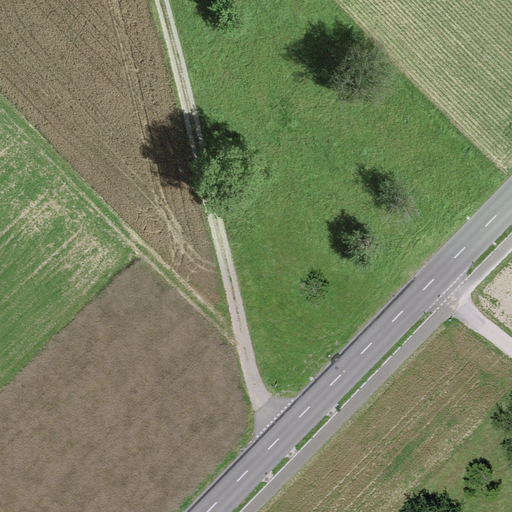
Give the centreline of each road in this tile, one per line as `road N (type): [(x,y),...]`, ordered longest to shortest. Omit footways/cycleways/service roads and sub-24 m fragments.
road 1 (track): [(271,444),(162,0)]
road 2 (tertiary): [(209,511),(511,199)]
